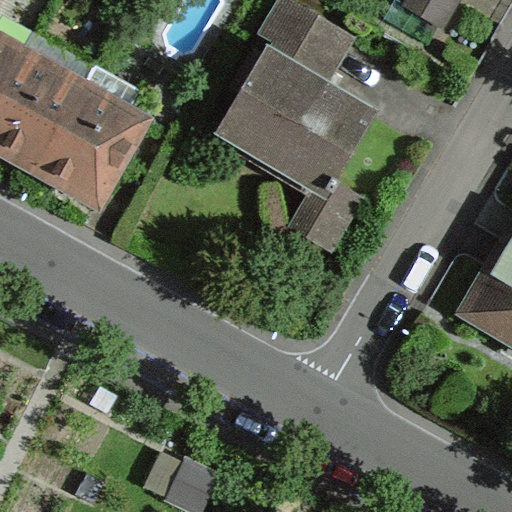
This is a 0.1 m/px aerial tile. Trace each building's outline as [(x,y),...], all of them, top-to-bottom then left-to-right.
[(285,0),(274,0),(256,33),(333,76),(354,39),(285,0)] [(455,0),(399,0),(396,6),(439,30),(455,0)] [(0,31),(0,154),(95,209),(149,117),(0,31)] [(264,42),(213,132),(325,195),(376,106),(264,42)] [(511,213),(453,310),(511,346),(511,213)]
